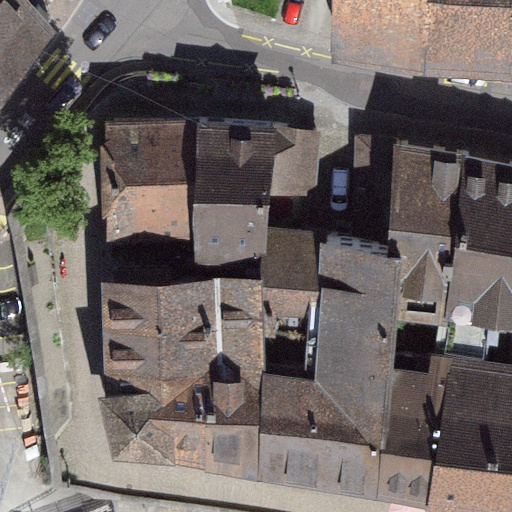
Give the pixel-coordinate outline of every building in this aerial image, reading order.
[(0,0),(0,79),(54,16),(38,0),(0,0)] [(511,0),(343,0),(342,41),(511,62),(511,0)] [(201,116),(112,119),(113,232),(199,227),(201,116)] [(272,183),(276,121),(201,116),(199,227),(199,255),(252,258),(266,258),(269,225),(272,183)] [(318,126),(276,121),(272,183),(314,185),(318,126)] [(464,149),(363,135),(360,234),(405,237),(401,288),(441,295),(464,149)] [(511,159),(464,149),(441,295),(435,355),(432,387),(450,390),(482,392),(487,360),(489,333),(500,334),(502,319),(511,320),(511,159)] [(266,258),(265,317),(321,322),(319,364),(267,362),(262,461),(380,481),(394,349),(401,288),(405,237),(360,234),(269,225),(266,258)] [(252,258),(252,276),(114,277),(118,359),(205,362),(267,362),(265,317),(266,258),(252,258)] [(435,355),(394,349),(380,481),(437,489),(450,390),(432,387),(435,355)] [(205,362),(118,359),(117,382),(168,378),(169,443),(208,449),(205,362)] [(482,392),(450,390),(437,489),(511,504),(511,361),(487,360),(482,392)] [(267,362),(205,362),(208,449),(262,461),(267,362)] [(169,443),(168,378),(117,382),(106,384),(121,436),(169,443)]
